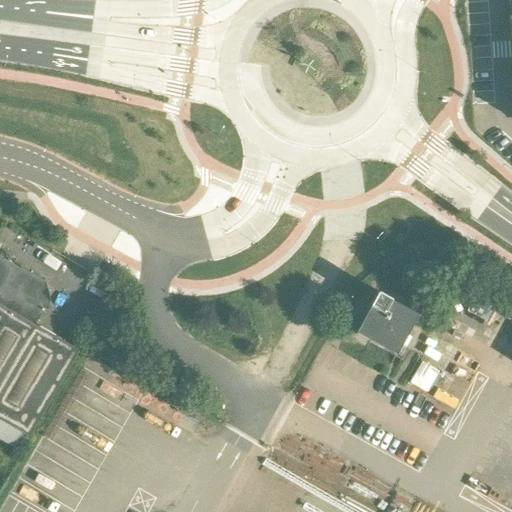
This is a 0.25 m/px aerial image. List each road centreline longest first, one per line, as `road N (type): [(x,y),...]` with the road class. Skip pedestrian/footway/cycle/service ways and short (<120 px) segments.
road 1 (unclassified): [(167,235),(154,288),(167,335),(260,405)]
road 2 (secondary): [(233,38),(38,20)]
road 3 (unclassified): [(0,158),(167,235)]
road 4 (secondary): [(214,0),(38,20)]
road 5 (secondary): [(68,56),(108,74),(234,104)]
road 6 (secondary): [(68,56),(114,53),(228,74)]
road 7 (secondary): [(377,136),(462,199),(506,215)]
road 8 (secondary): [(506,215),(481,182),(399,112)]
road 9 (unclassified): [(201,240),(224,244),(258,228),(295,156)]
road 10 (unclassified): [(259,137),(240,203),(201,240)]
